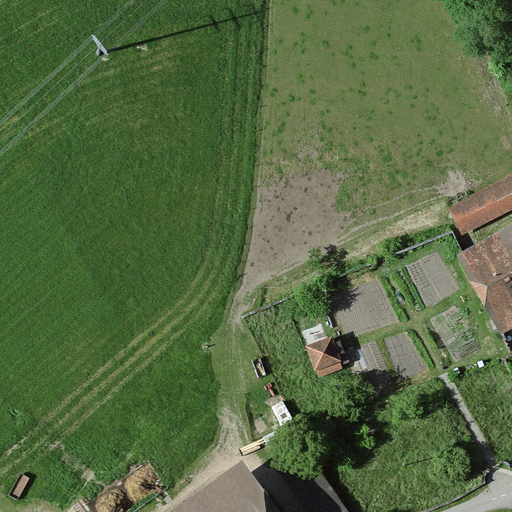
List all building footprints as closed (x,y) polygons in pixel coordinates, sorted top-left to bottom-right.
[(511,177),(511,174),(441,208),(456,237),(511,209),(511,177)] [(511,237),(508,229),(451,259),(493,338),(511,328),(511,237)] [(324,338),(299,348),(311,378),(335,368),(324,338)] [(338,511),(293,448),(265,468),(295,511),(338,511)] [(263,511),(234,468),(168,511),(263,511)]
